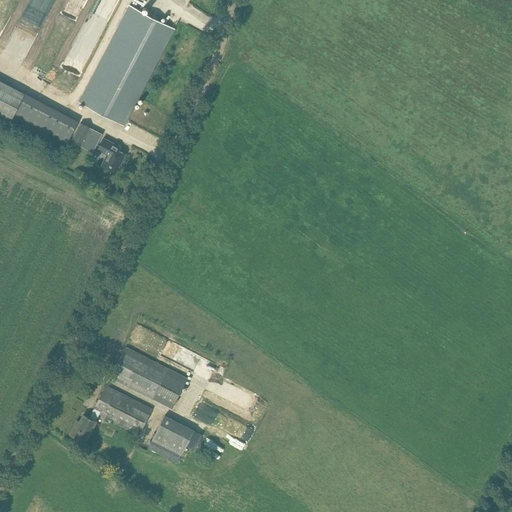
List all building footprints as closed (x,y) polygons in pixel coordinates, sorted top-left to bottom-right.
[(130,5),(79,102),(124,125),(174,29),(130,5)] [(0,81),(0,115),(64,148),(78,122),(0,81)] [(81,123),(71,141),(80,146),(90,128),(81,123)] [(107,154),(102,165),(116,172),(125,154),(119,150),(121,147),(103,138),(97,149),(107,154)] [(152,351),(159,338),(141,327),(133,340),(152,351)] [(155,355),(214,380),(220,365),(161,341),(155,355)] [(125,347),(110,377),(173,408),(188,379),(125,347)] [(74,426),(70,434),(85,442),(100,413),(139,433),(152,409),(106,385),(89,418),(84,415),(77,428),(74,426)] [(260,417),(266,405),(238,390),(231,402),(260,417)] [(203,435),(165,415),(148,448),(177,463),(186,444),(195,449),(203,435)] [(240,420),(234,434),(250,440),(255,426),(240,420)]
